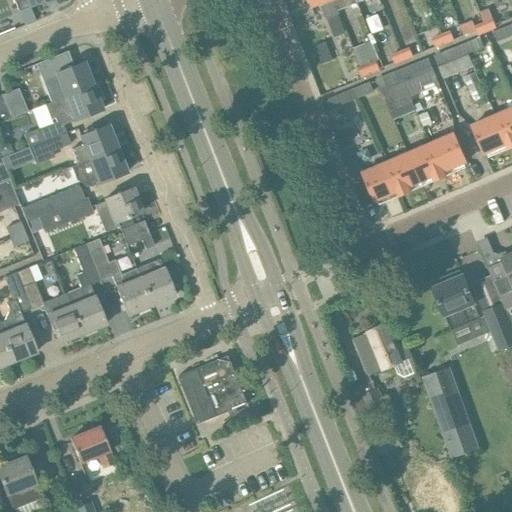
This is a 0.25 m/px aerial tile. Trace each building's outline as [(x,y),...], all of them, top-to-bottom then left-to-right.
[(13,0),(18,11),(45,0),(13,0)] [(326,19),(338,14),(333,0),(308,0),(312,7),(320,4),(326,19)] [(356,0),(333,0),(338,14),(337,11),(358,3),(356,0)] [(484,23),(487,31),(496,28),(489,9),(480,12),(484,23)] [(478,35),(487,31),(484,23),(475,27),(472,21),(461,25),(465,36),(477,32),(478,35)] [(497,42),(511,35),(511,33),(509,26),(494,32),(497,42)] [(442,36),(445,44),(454,41),(450,33),(442,36)] [(352,49),(363,77),(380,71),(376,61),(379,60),(376,53),(377,52),(370,34),(362,37),(365,44),(352,49)] [(436,48),(445,44),(442,36),(433,39),(436,48)] [(462,44),(472,67),(473,67),(468,54),(484,47),(480,37),(462,44)] [(472,67),(462,44),(434,56),(444,79),(472,67)] [(409,48),(400,52),(404,61),(413,58),(409,48)] [(404,61),(400,52),(391,56),(395,65),(404,61)] [(429,58),(399,70),(409,92),(438,81),(429,58)] [(85,88),(92,85),(83,62),(55,73),(64,96),(85,88)] [(376,79),(382,93),(389,109),(412,100),(409,92),(399,70),(376,79)] [(475,73),(464,78),(474,102),(486,97),(475,73)] [(370,84),(353,91),(357,98),(373,92),(370,84)] [(92,85),(85,88),(64,96),(44,104),(50,120),(55,118),(56,122),(23,134),(28,147),(66,132),(63,125),(102,110),(92,85)] [(357,98),(353,91),(323,102),(326,110),(357,98)] [(0,121),(12,117),(2,94),(0,94),(0,121)] [(511,108),(494,117),(506,144),(509,150),(511,148),(511,108)] [(427,112),(419,115),(423,127),(432,123),(427,112)] [(506,144),(494,117),(471,127),(475,137),(483,155),(506,144)] [(76,164),(84,161),(117,148),(108,125),(80,136),(83,144),(70,149),(76,164)] [(66,132),(28,147),(35,165),(54,158),(52,151),(70,144),(66,132)] [(431,144),(443,172),(466,162),(454,134),(431,144)] [(10,144),(3,142),(0,143),(0,155),(0,157),(13,152),(10,144)] [(431,144),(408,154),(420,182),(432,176),(435,182),(445,177),(443,172),(431,144)] [(84,161),(76,164),(70,166),(76,180),(90,187),(126,172),(117,148),(84,161)] [(385,164),(397,192),(400,197),(410,193),(408,187),(420,182),(408,154),(385,164)] [(397,192),(385,164),(362,174),(374,202),(397,192)] [(0,182),(9,179),(5,169),(0,171),(0,182)] [(9,179),(0,182),(0,211),(19,204),(9,180),(9,179)] [(83,197),(78,185),(21,208),(26,219),(83,197)] [(142,212),(132,188),(105,198),(114,223),(142,212)] [(93,213),(87,197),(38,217),(44,232),(93,213)] [(5,228),(9,237),(24,230),(21,221),(5,228)] [(143,222),(120,231),(126,246),(141,240),(145,250),(153,246),(143,222)] [(29,241),(24,230),(9,237),(13,247),(29,241)] [(127,315),(150,305),(135,269),(121,275),(114,259),(108,262),(98,238),(85,244),(100,281),(111,276),(127,315)] [(100,281),(85,244),(73,249),(82,273),(75,276),(80,288),(65,294),(81,334),(105,324),(90,285),(100,281)] [(511,257),(501,262),(502,263),(489,269),(506,309),(511,306),(511,257)] [(159,259),(135,269),(150,305),(174,296),(163,268),(159,259)] [(28,267),(16,272),(22,287),(21,287),(26,297),(30,308),(42,303),(43,303),(34,282),(28,267)] [(434,288),(432,288),(440,307),(444,315),(450,331),(471,322),(480,318),(470,294),(463,276),(451,281),(449,276),(432,283),(434,288)] [(26,297),(21,287),(11,291),(15,300),(6,303),(8,310),(4,320),(0,321),(0,332),(12,361),(36,352),(20,312),(30,308),(26,297)] [(81,334),(65,294),(43,303),(42,303),(58,343),(81,334)] [(505,310),(503,305),(484,313),(499,349),(511,344),(511,327),(510,322),(505,310)] [(410,360),(408,360),(396,333),(395,331),(394,332),(389,323),(389,322),(353,339),(354,340),(353,340),(368,377),(386,369),(394,366),(397,374),(404,378),(415,373),(410,360)] [(0,366),(12,361),(0,332),(0,366)] [(197,369),(179,376),(198,424),(216,417),(248,404),(228,356),(197,369)] [(479,451),(450,370),(423,379),(452,460),(479,451)] [(353,400),(366,432),(377,459),(401,447),(390,420),(396,413),(388,396),(382,399),(378,388),(363,395),(353,400)] [(109,451),(99,426),(70,438),(79,463),(98,455),(103,468),(114,464),(109,451)] [(41,497),(25,457),(0,466),(0,480),(6,494),(12,509),(41,498),(41,497)] [(298,511),(289,488),(251,503),(255,511),(298,511)] [(153,511),(147,494),(142,496),(144,502),(117,511),(153,511)] [(74,508),(75,511),(94,511),(91,501),(74,508)]
